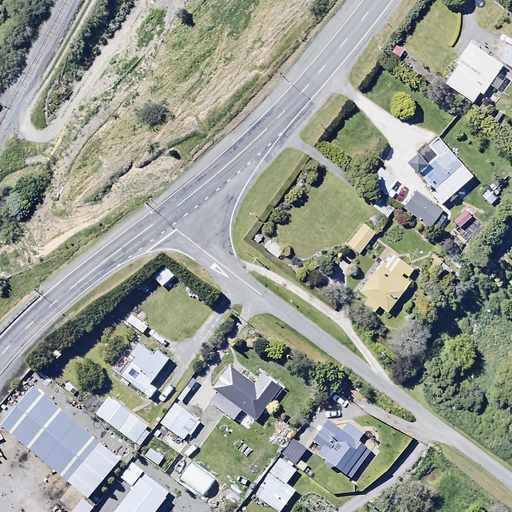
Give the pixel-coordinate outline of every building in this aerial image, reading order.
[(511,45),(497,67),(511,77),(511,45)] [(499,71),(465,48),(451,69),(454,71),(440,90),(468,109),(476,99),(478,101),(499,71)] [(478,185),(443,147),(407,180),(441,218),(478,185)] [(486,189),(475,200),(487,211),(497,200),(486,189)] [(412,196),(400,213),(427,233),(439,216),(412,196)] [(375,203),(368,213),(384,224),(391,215),(375,203)] [(462,216),(449,226),(455,234),(468,223),(462,216)] [(355,260),(372,238),(358,228),(342,250),(355,260)] [(274,240),(262,255),(275,266),(288,251),(274,240)] [(416,282),(388,259),(352,303),(380,326),(416,282)] [(149,284),(159,294),(172,282),(162,272),(149,284)] [(146,333),(129,320),(122,328),(140,341),(146,333)] [(168,377),(136,353),(111,387),(143,410),(168,377)] [(274,407),(224,370),(204,397),(254,433),(274,407)] [(31,397),(0,434),(0,440),(66,493),(99,452),(31,397)] [(344,408),(332,397),(324,405),(337,417),(344,408)] [(104,402),(91,420),(133,450),(146,432),(104,402)] [(196,427),(171,409),(154,432),(178,450),(196,427)] [(373,456),(328,424),(306,454),(352,486),(373,456)] [(173,511),(178,507),(145,483),(123,511),(173,511)] [(265,511),(281,511),(293,497),(282,489),(265,511)]
